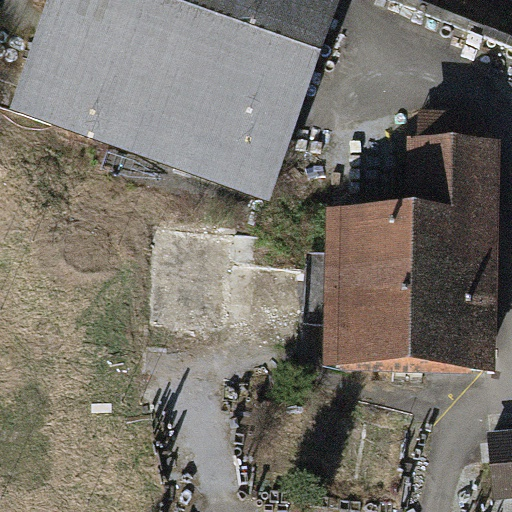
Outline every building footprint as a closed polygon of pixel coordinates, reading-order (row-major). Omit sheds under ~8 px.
[(342,5),(326,0),(52,0),(11,116),(270,208),(342,5)] [(409,213),(406,375),(496,377),(500,144),(485,144),(485,117),(419,116),(419,144),(410,144),(409,213)] [(406,375),(409,213),(327,211),(324,374),(406,375)] [(239,229),(155,222),(145,331),(231,338),(230,344),(300,350),(308,260),(258,256),(260,233),(238,231),(239,229)] [(511,435),(489,438),(494,497),(511,495),(511,435)]
